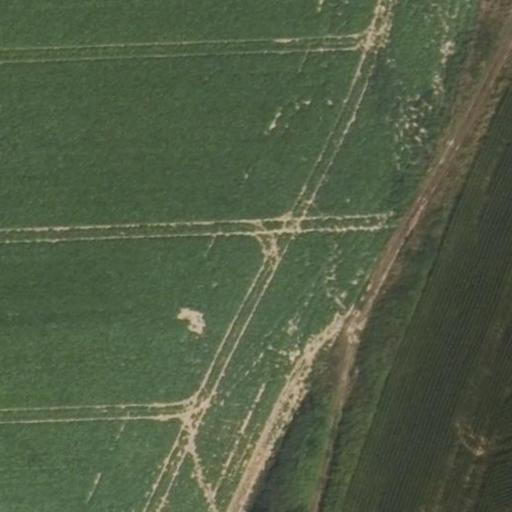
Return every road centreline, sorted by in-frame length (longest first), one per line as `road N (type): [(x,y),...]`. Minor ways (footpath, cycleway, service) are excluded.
road 1 (track): [(310,511),(370,289),(511,10)]
road 2 (track): [(238,511),(334,322),(370,289)]
